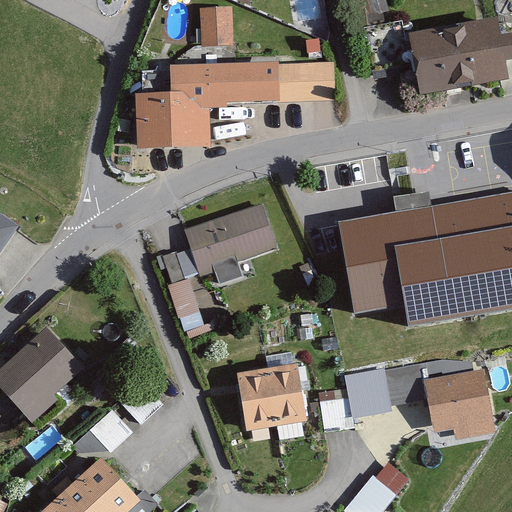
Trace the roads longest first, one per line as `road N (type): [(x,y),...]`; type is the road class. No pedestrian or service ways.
road 1 (residential): [(235,503),(135,254),(112,221)]
road 2 (residential): [(112,221),(193,175),(358,133)]
road 3 (residential): [(112,221),(98,202),(93,156),(124,37)]
road 4 (residential): [(358,133),(511,106)]
road 5 (residential): [(344,438),(323,492),(298,504),(235,503)]
road 6 (residential): [(0,315),(112,221)]
road 7 (residential): [(333,0),(358,133)]
